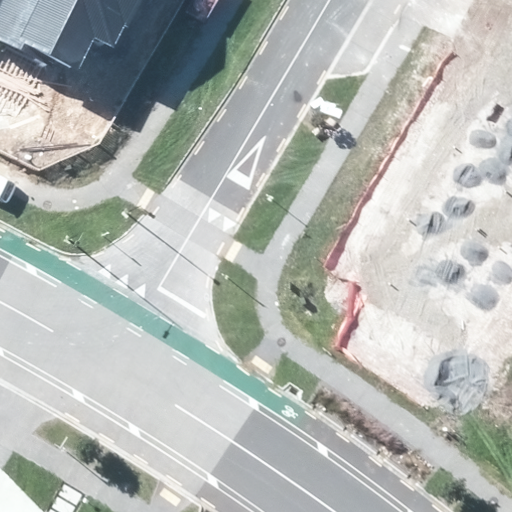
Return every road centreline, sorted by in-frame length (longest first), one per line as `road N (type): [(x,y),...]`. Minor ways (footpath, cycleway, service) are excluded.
road 1 (residential): [(119,367),(334,0)]
road 2 (residential): [(119,367),(344,511)]
road 3 (residential): [(0,307),(119,367)]
